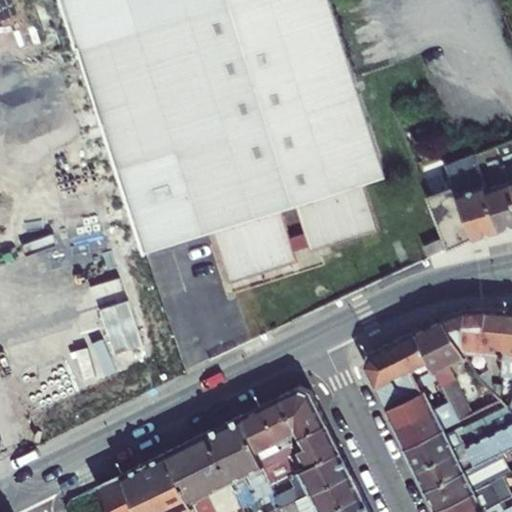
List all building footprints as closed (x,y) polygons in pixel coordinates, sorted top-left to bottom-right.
[(59,0),(143,257),(211,235),(229,288),(295,267),(291,255),(289,249),(278,214),(291,209),(302,244),(305,251),(307,257),(373,235),(358,188),(380,180),(322,0),(59,0)] [(511,142),(495,149),(511,199),(511,142)] [(496,233),(511,230),(511,199),(495,149),(483,153),(491,181),(497,187),(483,191),(496,233)] [(454,193),(425,206),(443,252),(471,238),(496,233),(483,191),(472,156),(443,166),(454,193)] [(420,248),(424,257),(440,250),(436,241),(420,248)] [(291,255),(305,251),(302,244),(289,249),(291,255)] [(482,351),(485,308),(465,309),(444,316),(464,350),(482,351)] [(501,353),(505,309),(485,308),(482,351),(501,353)] [(511,375),(511,309),(505,309),(501,353),(499,374),(511,375)] [(448,364),(466,355),(464,350),(444,316),(415,330),(432,368),(441,384),(442,386),(455,379),(448,364)] [(432,368),(415,330),(397,339),(415,375),(432,368)] [(415,375),(397,339),(369,353),(365,365),(387,410),(424,392),(415,375)] [(475,370),(471,363),(465,365),(469,373),(475,370)] [(481,367),(475,370),(479,379),(485,376),(481,367)] [(300,386),(280,396),(298,433),(292,435),(294,444),(298,452),(332,435),(311,391),(300,386)] [(424,392),(387,410),(396,429),(436,409),(427,391),(424,392)] [(298,433),(280,396),(263,405),(280,441),(292,435),(298,433)] [(396,429),(405,447),(444,428),(454,423),(458,421),(455,414),(449,402),(436,409),(396,429)] [(273,444),(280,441),(263,405),(242,415),(257,452),(273,444)] [(502,452),(511,447),(511,411),(509,409),(508,408),(486,419),(487,420),(493,433),(502,452)] [(225,424),(256,499),(273,491),(270,486),(260,460),(257,452),(242,415),(225,424)] [(469,439),(471,443),(468,445),(477,465),(498,454),(502,452),(493,433),(487,420),(486,419),(464,430),(465,431),(458,434),(462,442),(469,439)] [(257,501),(256,499),(225,424),(208,432),(231,482),(242,507),(257,501)] [(455,430),(458,434),(465,431),(464,430),(463,426),(455,430)] [(408,453),(417,472),(456,452),(447,433),(446,431),(444,428),(405,447),(406,449),(408,453)] [(168,453),(191,502),(231,482),(208,432),(168,453)] [(341,452),(332,435),(298,452),(292,454),(296,460),(301,457),(307,468),(341,452)] [(299,472),(310,495),(352,474),(341,452),(307,468),(299,472)] [(464,471),(456,452),(417,472),(426,490),(464,471)] [(168,453),(128,473),(147,511),(186,511),(194,508),(191,502),(168,453)] [(292,476),(284,458),(275,463),(271,454),(260,460),(270,486),(288,478),(292,476)] [(477,465),(464,471),(426,490),(435,510),(474,490),(491,481),(508,474),(498,454),(477,465)] [(298,500),(310,495),(299,472),(292,476),(288,478),(298,500)] [(125,474),(123,475),(140,511),(147,511),(128,473),(125,474)] [(299,511),(331,511),(362,497),(352,474),(310,495),(298,500),(295,502),(299,511)] [(474,490),(435,510),(436,511),(478,511),(504,499),(511,496),(511,495),(511,482),(508,474),(491,481),(474,490)] [(98,488),(109,511),(140,511),(123,475),(98,488)] [(67,497),(71,511),(98,511),(91,489),(67,497)] [(369,511),(362,497),(331,511),(369,511)] [(507,504),(504,499),(478,511),(511,511),(511,507),(510,509),(508,511),(505,511),(502,506),(507,504)]
